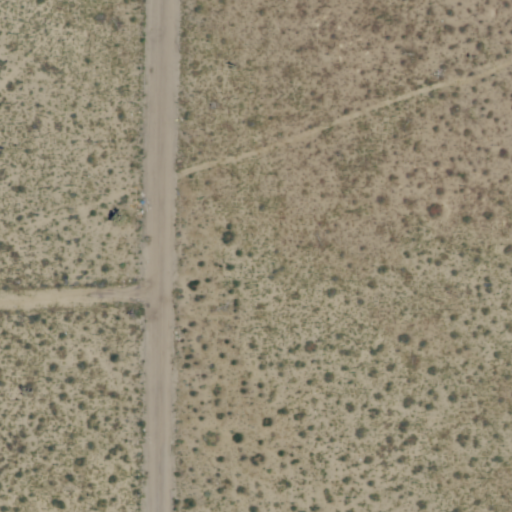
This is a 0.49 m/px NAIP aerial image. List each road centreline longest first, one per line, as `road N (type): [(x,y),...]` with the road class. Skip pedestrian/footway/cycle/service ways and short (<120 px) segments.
road 1 (track): [(154,511),(166,0)]
road 2 (track): [(0,290),(154,288)]
